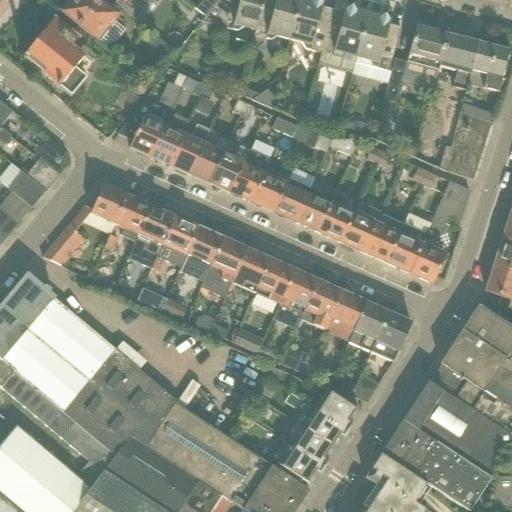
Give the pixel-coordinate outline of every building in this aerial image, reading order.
[(65,11),(62,14),(96,41),(116,16),(96,0),(73,0),(71,3),(68,3),(64,7),(65,11)] [(218,0),(203,0),(196,10),(205,18),(218,0)] [(202,23),(220,28),(237,33),(244,29),(255,32),(256,32),(264,0),(218,0),(205,18),(202,23)] [(300,0),(264,0),(256,32),(255,32),(254,37),(271,41),(277,38),(289,41),(300,0)] [(316,7),(317,3),(306,0),(300,0),(289,41),(302,44),(305,51),(321,55),(333,11),(322,8),(323,4),(322,4),(321,8),(316,7)] [(344,14),(333,11),(321,55),(318,66),(352,76),(356,58),(367,16),(350,12),(349,15),(345,14),(346,10),(345,10),(344,14)] [(372,69),(389,73),(400,29),(389,26),(390,22),(388,22),(387,26),(383,24),(384,20),(367,16),(356,58),(368,62),(372,69)] [(74,69),(83,58),(85,59),(91,52),(76,41),(79,38),(55,19),(23,57),(72,97),(87,79),(74,69)] [(448,35),(416,27),(406,63),(406,64),(437,72),(438,68),(439,68),(448,35)] [(480,44),(448,35),(439,68),(456,72),(451,88),(465,92),(467,85),(471,71),(473,72),(480,44)] [(155,37),(148,46),(168,61),(175,52),(155,37)] [(509,51),(480,44),(473,72),(471,71),(467,85),(482,88),(482,90),(498,94),(509,51)] [(391,74),(388,85),(384,101),(396,104),(401,82),(406,64),(406,63),(394,60),(391,74)] [(173,86),(181,90),(186,78),(178,75),(173,86)] [(145,93),(146,88),(144,84),(142,82),(137,81),(134,82),(132,86),(131,89),(132,93),(137,96),(141,96),(145,93)] [(201,99),(206,87),(198,83),(193,95),(201,99)] [(214,91),(206,87),(201,99),(208,102),(214,91)] [(240,97),(271,110),(274,98),(267,91),(260,96),(242,88),(240,97)] [(240,116),(245,105),(237,101),(232,113),(240,116)] [(134,114),(117,135),(132,142),(129,149),(150,159),(169,115),(170,114),(144,102),(134,114)] [(3,109),(5,107),(0,103),(0,128),(11,115),(3,109)] [(253,108),(245,105),(240,116),(248,120),(253,108)] [(302,124),(306,113),(289,108),(287,117),(302,124)] [(459,114),(453,136),(484,147),(491,125),(459,114)] [(169,167),(183,136),(184,136),(189,124),(169,115),(150,159),(169,167)] [(364,135),(367,121),(353,117),(349,131),(352,131),(360,134),(364,135)] [(282,135),(287,124),(277,119),(272,130),(282,135)] [(297,128),(287,124),(282,135),(292,139),(297,128)] [(197,126),(191,140),(184,136),(183,136),(169,167),(189,176),(203,146),(210,131),(197,126)] [(0,144),(3,147),(10,139),(4,134),(5,133),(0,128),(0,144)] [(203,146),(189,176),(208,185),(223,154),(229,143),(228,142),(218,138),(219,135),(210,131),(203,146)] [(314,149),(319,137),(310,134),(305,145),(304,146),(313,150),(314,149)] [(453,136),(449,149),(480,159),(484,147),(453,136)] [(229,194),(243,163),(233,158),(239,144),(229,140),(228,142),(229,143),(223,154),(208,185),(229,194)] [(352,158),(359,143),(349,140),(331,141),(328,149),(352,158)] [(40,160),(60,176),(68,166),(67,156),(52,145),(40,160)] [(366,162),(375,166),(381,152),(372,148),(366,162)] [(480,159),(449,149),(443,172),(450,174),(454,163),(476,170),(480,159)] [(243,163),(229,194),(251,204),(266,172),(267,172),(271,160),(249,151),(243,163)] [(390,157),(381,152),(375,166),(385,170),(390,157)] [(27,177),(46,192),(60,176),(40,160),(27,177)] [(450,174),(473,182),(476,170),(454,163),(450,174)] [(412,182),(421,186),(427,172),(418,169),(412,182)] [(289,181),(274,215),(295,224),(310,190),(311,190),(315,181),(292,171),(289,181)] [(251,204),(274,215),(289,181),(288,180),(288,181),(267,172),(266,172),(251,204)] [(427,172),(421,186),(430,190),(436,176),(427,172)] [(12,193),(32,209),(46,192),(27,177),(26,177),(22,174),(9,191),(12,193)] [(444,196),(465,205),(469,192),(450,184),(444,196)] [(92,211),(89,215),(114,226),(127,197),(103,187),(92,211)] [(295,224),(317,234),(330,205),(329,204),(332,200),(311,190),(310,190),(295,224)] [(12,193),(0,206),(0,210),(19,225),(32,209),(12,193)] [(317,234),(340,244),(353,215),(341,209),(346,198),(334,193),(332,200),(329,204),(330,205),(317,234)] [(439,208),(461,218),(465,205),(444,196),(439,208)] [(127,197),(114,226),(123,230),(121,237),(135,243),(137,237),(137,236),(150,208),(127,197)] [(157,258),(174,219),(150,208),(137,236),(137,237),(150,242),(145,253),(156,258),(157,258)] [(434,220),(445,225),(457,230),(461,218),(439,208),(434,220)] [(0,237),(5,241),(19,225),(0,210),(0,237)] [(353,215),(340,244),(363,254),(376,225),(375,225),(353,215)] [(403,226),(385,264),(407,274),(423,241),(424,242),(430,227),(431,225),(408,215),(403,226)] [(363,254),(385,264),(403,226),(379,216),(375,225),(376,225),(363,254)] [(511,216),(510,216),(502,240),(511,243),(511,216)] [(76,219),(67,229),(74,234),(74,233),(82,224),(76,219)] [(186,255),(197,229),(174,219),(157,258),(156,258),(150,275),(158,279),(165,262),(180,269),(186,255)] [(431,225),(430,227),(442,233),(445,225),(434,220),(431,225)] [(61,237),(76,250),(83,240),(74,233),(74,234),(67,229),(61,237)] [(203,283),(207,273),(208,274),(223,240),(197,229),(186,255),(180,269),(179,273),(203,283)] [(68,259),(76,250),(61,237),(53,246),(68,259)] [(118,241),(110,237),(104,250),(112,254),(118,241)] [(246,250),(223,240),(208,274),(230,284),(246,250)] [(511,243),(502,240),(494,266),(511,272),(511,243)] [(432,285),(437,272),(440,274),(445,262),(443,261),(445,256),(430,249),(432,246),(424,242),(423,241),(407,274),(432,285)] [(61,268),(68,259),(53,246),(42,259),(61,268)] [(270,261),(246,250),(230,284),(255,295),(270,261)] [(293,272),(270,261),(255,295),(278,305),(293,272)] [(511,272),(494,266),(485,293),(510,301),(507,309),(511,311),(511,272)] [(296,331),(300,322),(317,282),(293,272),(278,305),(282,307),(280,311),(277,310),(272,321),(294,331),(294,330),(296,331)] [(114,351),(27,277),(0,308),(0,361),(35,391),(61,412),(62,413),(114,351)] [(342,293),(317,282),(300,322),(324,332),(329,319),(342,293)] [(146,306),(152,294),(142,289),(137,302),(146,306)] [(324,332),(349,344),(352,335),(366,304),(342,293),(329,319),(324,332)] [(171,302),(165,315),(181,321),(187,308),(171,302)] [(349,344),(360,348),(359,349),(370,354),(388,314),(366,304),(352,335),(349,344)] [(511,329),(478,307),(461,333),(511,366),(511,329)] [(388,314),(370,354),(392,364),(394,361),(411,324),(388,314)] [(194,328),(210,335),(214,326),(198,319),(194,328)] [(229,332),(214,326),(210,335),(225,341),(229,332)] [(441,366),(511,412),(511,366),(461,333),(439,365),(441,366)] [(257,356),(261,347),(263,341),(247,334),(240,349),(256,356),(257,356)] [(271,351),(261,347),(257,356),(273,363),(279,352),(272,349),(271,351)] [(174,404),(175,405),(177,403),(127,362),(114,351),(62,413),(64,415),(74,423),(83,431),(93,439),(102,447),(115,458),(130,438),(145,448),(174,404)] [(293,372),(303,376),(309,364),(310,364),(313,358),(302,353),(293,372)] [(0,413),(9,421),(35,391),(0,361),(0,413)] [(320,368),(310,364),(309,364),(303,376),(314,381),(320,368)] [(402,423),(490,480),(499,448),(511,447),(511,412),(441,366),(429,384),(428,384),(402,423)] [(266,376),(283,383),(287,375),(272,369),(266,376)] [(366,404),(378,386),(361,375),(356,387),(355,387),(351,397),(366,404)] [(338,392),(351,397),(355,387),(343,381),(338,392)] [(347,432),(351,426),(350,426),(359,413),(326,392),(326,393),(314,411),(347,432)] [(295,411),(301,402),(290,394),(284,404),(295,411)] [(260,404),(254,400),(250,408),(255,411),(260,404)] [(295,511),(298,508),(308,492),(175,406),(175,405),(174,404),(145,448),(198,482),(229,502),(229,503),(242,511),(295,511)] [(314,411),(303,428),(302,429),(334,450),(342,438),(343,439),(347,432),(314,411)] [(46,430),(49,433),(59,440),(74,423),(64,415),(62,413),(61,412),(46,430)] [(59,440),(69,449),(83,431),(74,423),(59,440)] [(490,480),(402,423),(380,456),(426,486),(426,487),(463,511),(469,511),(490,481),(490,480)] [(76,478),(49,455),(17,428),(0,447),(0,496),(18,511),(73,511),(91,489),(77,477),(76,478)] [(302,429),(302,430),(290,447),(323,469),(328,463),(327,462),(334,450),(302,429)] [(78,456),(93,439),(83,431),(69,449),(78,456)] [(166,511),(223,511),(229,503),(229,502),(198,482),(145,448),(130,438),(115,458),(105,472),(166,511)] [(87,464),(102,447),(93,439),(78,456),(87,464)] [(101,476),(105,472),(115,458),(102,447),(87,464),(101,476)] [(318,475),(319,476),(323,469),(290,447),(279,464),(278,466),(310,487),(318,475)] [(380,456),(365,480),(381,490),(366,511),(424,511),(414,505),(426,487),(426,486),(380,456)] [(77,477),(91,489),(101,476),(87,464),(77,477)] [(166,511),(105,472),(101,476),(91,489),(73,511),(166,511)] [(511,478),(496,479),(490,502),(511,502),(511,478)] [(0,511),(16,511),(0,498),(0,511)]
